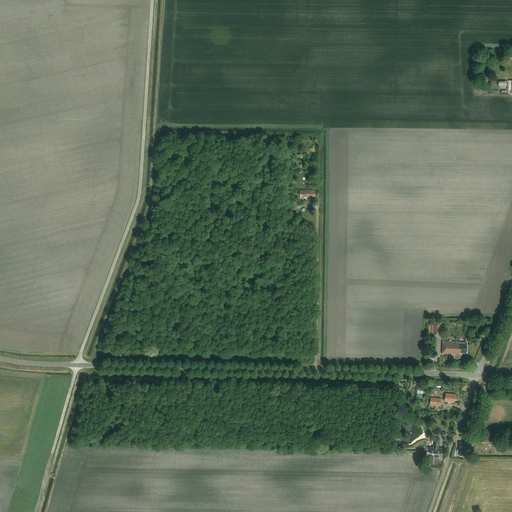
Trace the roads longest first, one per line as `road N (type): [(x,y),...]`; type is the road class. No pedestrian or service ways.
road 1 (unclassified): [(476,375),(0,359)]
road 2 (unknown): [(319,206),(318,371)]
road 3 (track): [(476,375),(430,511)]
